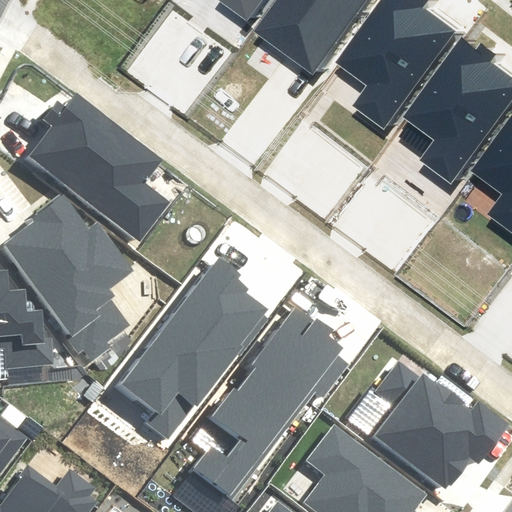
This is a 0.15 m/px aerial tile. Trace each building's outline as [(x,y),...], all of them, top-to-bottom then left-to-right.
[(44,121),(52,127),(29,156),(140,240),(168,203),(143,184),(163,159),(77,93),(66,107),(58,102),(44,121)] [(37,219),(2,244),(79,352),(85,348),(93,360),(111,347),(108,342),(128,327),(109,300),(114,297),(108,289),(133,271),(98,223),(91,228),(65,192),(34,214),(37,219)] [(150,421),(170,436),(194,404),(200,409),(270,318),(265,314),(268,310),(247,294),(252,287),(240,278),(244,273),(220,254),(122,382),(159,410),(150,421)] [(6,369),(55,366),(54,334),(46,335),(44,308),(25,309),(24,289),(7,290),(5,271),(0,271),(0,346),(5,347),(6,369)] [(314,321),(295,307),(252,363),(257,366),(237,391),(232,387),(210,416),(240,439),(227,456),(212,445),(193,470),(232,499),(316,390),(323,396),(350,362),(337,352),(342,345),(329,335),(333,330),(317,317),(314,321)] [(418,381),(397,365),(377,391),(398,407),(377,435),(448,489),(470,460),(479,463),(509,424),(481,403),(474,412),(423,374),(418,381)] [(0,474),(28,437),(0,415),(0,474)] [(415,511),(430,492),(333,420),(303,461),(324,476),(305,501),(320,511),(415,511)] [(88,511),(97,501),(89,495),(96,486),(70,465),(55,484),(29,464),(0,500),(0,511),(88,511)]
